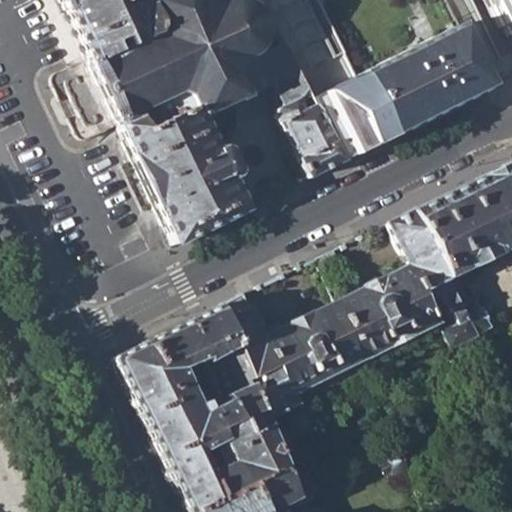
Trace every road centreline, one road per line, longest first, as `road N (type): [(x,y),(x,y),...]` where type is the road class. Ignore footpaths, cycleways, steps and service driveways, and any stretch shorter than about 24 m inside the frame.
road 1 (tertiary): [(70,340),(511,118)]
road 2 (tertiary): [(153,511),(70,340)]
road 3 (residential): [(70,340),(0,194)]
